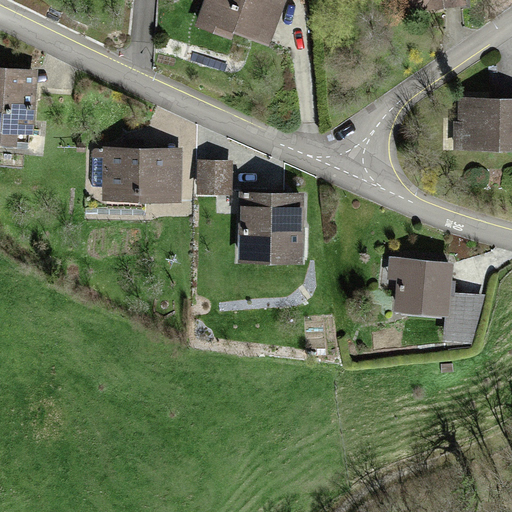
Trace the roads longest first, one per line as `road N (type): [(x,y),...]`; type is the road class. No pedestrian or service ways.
road 1 (residential): [(348,173),(0,13)]
road 2 (residential): [(348,173),(404,94),(511,19)]
road 3 (track): [(349,511),(511,429)]
road 4 (residential): [(511,240),(348,173)]
